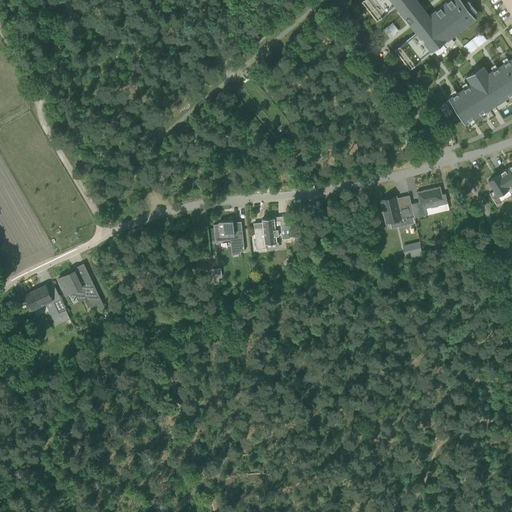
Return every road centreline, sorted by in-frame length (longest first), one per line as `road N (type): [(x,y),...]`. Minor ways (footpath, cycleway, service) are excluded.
road 1 (residential): [(99,236),(202,204),(313,192),(449,160)]
road 2 (track): [(99,236),(99,221),(37,110),(63,0)]
road 3 (residential): [(449,160),(341,0)]
